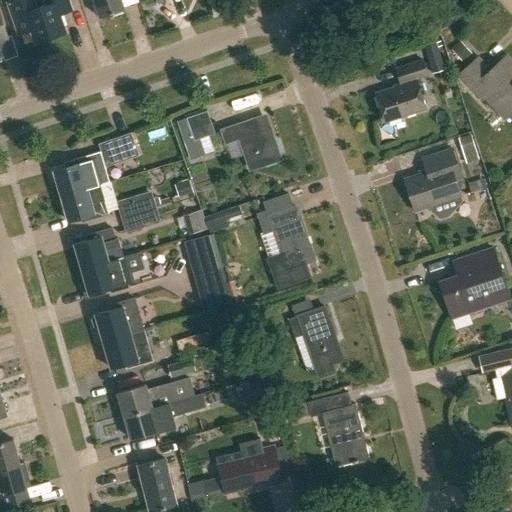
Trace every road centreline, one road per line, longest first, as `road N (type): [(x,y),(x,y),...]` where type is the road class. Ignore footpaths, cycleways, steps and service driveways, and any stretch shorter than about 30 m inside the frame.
road 1 (residential): [(434,503),(366,259),(282,22)]
road 2 (residential): [(0,118),(282,22)]
road 3 (residential): [(79,511),(0,245)]
